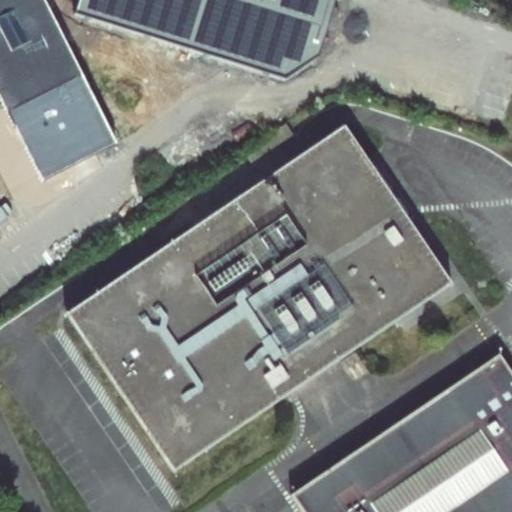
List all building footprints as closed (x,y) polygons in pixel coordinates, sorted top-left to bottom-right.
[(0,0),(0,93),(47,189),(122,151),(46,0),(0,0)] [(71,0),(87,5),(81,23),(291,91),(324,69),(345,0),(71,0)] [(175,161),(263,112),(254,96),(166,145),(175,161)] [(340,147),(62,328),(170,490),(444,306),(340,147)] [(283,511),(511,511),(511,404),(492,373),(283,511)]
